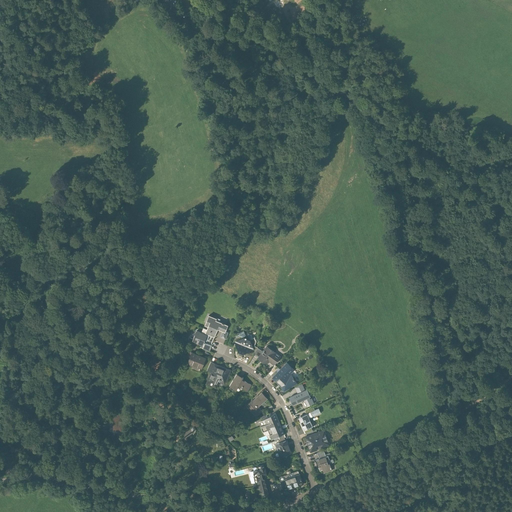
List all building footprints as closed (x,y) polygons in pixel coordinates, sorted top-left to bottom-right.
[(209,326),(206,334),(215,337),(218,329),(223,331),(225,332),(226,331),(228,325),(216,321),(217,319),(209,316),(205,325),(209,326)] [(196,331),(195,335),(197,336),(196,339),(198,340),(196,343),(202,346),(207,336),(196,331)] [(235,342),(241,355),(254,349),(249,336),(235,342)] [(267,347),(258,358),(267,365),(269,361),(274,365),(281,357),(267,347)] [(206,359),(192,353),(187,364),(192,366),(192,365),(202,369),(206,359)] [(231,370),(212,362),(208,371),(212,372),(207,384),(217,388),(219,382),(225,384),(231,370)] [(274,378),(273,378),(281,386),(284,391),(297,384),(291,374),(295,370),(287,363),(278,373),(274,378)] [(244,378),(237,374),(230,387),(236,390),(239,386),(248,391),(252,385),(242,380),(244,378)] [(299,389),(287,396),(296,411),(303,407),(297,399),(303,395),(299,389)] [(267,399),(262,393),(253,401),(247,406),(256,417),(262,411),(258,407),(267,399)] [(298,418),(304,431),(304,430),(310,428),(314,426),(310,418),(320,413),(318,409),(298,418)] [(271,429),(273,428),(283,424),(278,412),(262,421),(264,427),(269,425),(271,429)] [(287,433),(283,424),(273,428),(275,434),(273,435),(274,439),(281,436),(287,433)] [(305,437),(310,452),(317,450),(315,447),(323,444),(324,448),(330,446),(324,430),(305,437)] [(288,440),(282,442),(279,443),(284,456),(293,453),(289,440),(288,440)] [(318,452),(320,459),(326,457),(324,450),(318,452)] [(320,459),(316,460),(319,468),(320,467),(321,471),(323,470),(325,473),(333,470),(330,464),(329,464),(328,461),(330,460),(329,456),(326,457),(320,459)] [(263,504),(276,504),(276,497),(269,497),(264,476),(267,475),(265,467),(260,468),(260,470),(257,471),(258,473),(260,473),(260,476),(257,476),(263,504)] [(301,475),(281,482),(285,492),(304,485),(301,475)] [(255,501),(257,495),(247,492),(245,498),(255,501)]
